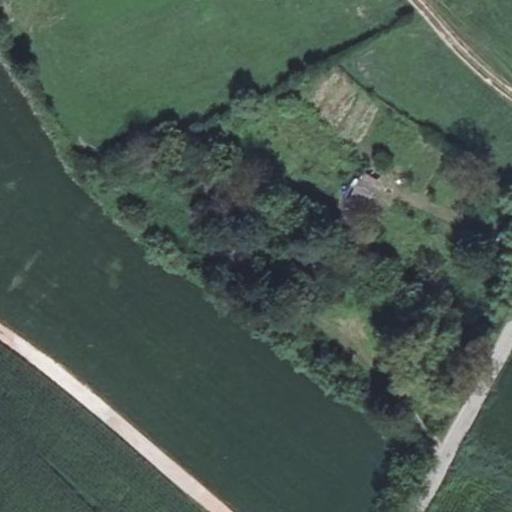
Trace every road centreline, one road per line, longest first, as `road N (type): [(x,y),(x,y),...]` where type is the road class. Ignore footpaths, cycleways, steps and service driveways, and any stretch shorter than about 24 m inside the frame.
road 1 (track): [(0,328),(217,511)]
road 2 (unclassified): [(511,333),(416,511)]
